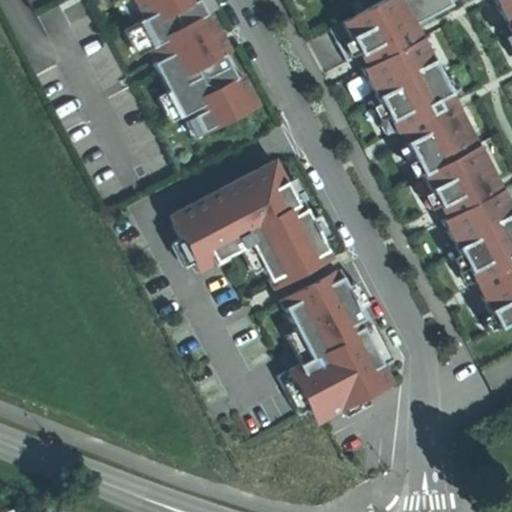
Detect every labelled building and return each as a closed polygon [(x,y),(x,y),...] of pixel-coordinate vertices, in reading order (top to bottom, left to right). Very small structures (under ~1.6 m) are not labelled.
[(255,103),(240,74),(233,78),(221,54),(213,39),(220,35),(207,11),(203,13),(195,0),(131,0),(141,17),(131,23),(144,49),(147,47),(154,61),(151,63),(179,115),(189,109),(201,131),(255,103)] [(345,62),(357,56),(413,27),(452,6),(449,0),(382,0),(327,29),(345,62)] [(511,0),(491,0),(511,39),(511,0)] [(357,56),(363,67),(419,38),(413,27),(357,56)] [(228,50),(220,35),(213,39),(221,54),(228,50)] [(393,133),(397,132),(452,102),(419,38),(363,67),(359,69),(393,133)] [(402,143),(458,114),(452,102),(397,132),(402,143)] [(492,178),(458,114),(402,143),(436,208),(492,178)] [(272,162),(177,212),(173,227),(197,272),(239,250),(249,245),(262,269),(272,289),(329,259),(320,242),(309,220),(300,203),(295,205),(272,162)] [(436,208),(442,219),(498,190),(492,178),(436,208)] [(511,320),(511,215),(498,190),(442,219),(440,220),(497,328),(511,320)] [(168,217),(173,227),(177,212),(168,217)] [(318,215),(309,220),(320,242),(330,237),(318,215)] [(252,274),(262,269),(249,245),(239,250),(252,274)] [(336,271),(278,301),(294,331),(309,360),(300,365),(277,377),(297,414),(307,409),(314,423),(389,384),(359,328),(365,325),(356,309),(345,288),(336,271)] [(354,283),(345,288),(356,309),(365,305),(354,283)] [(285,336),(300,365),(309,360),(294,331),(285,336)]
